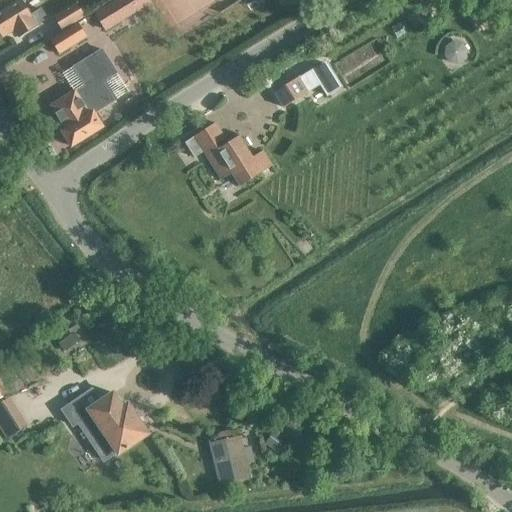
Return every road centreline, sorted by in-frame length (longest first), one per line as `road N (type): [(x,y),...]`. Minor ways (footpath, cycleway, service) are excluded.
road 1 (tertiary): [(511,507),(466,471),(168,306),(97,251),(50,189)]
road 2 (tertiary): [(50,189),(347,0)]
